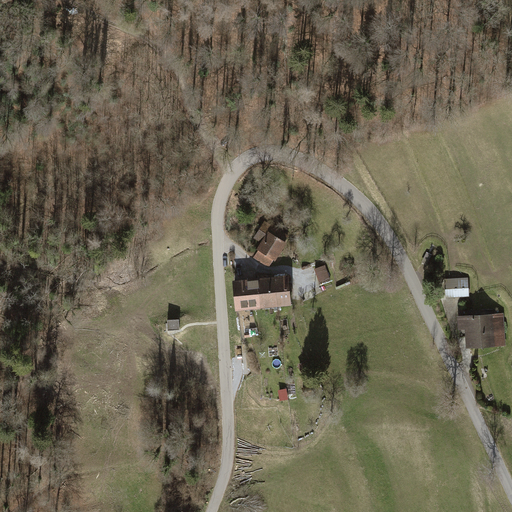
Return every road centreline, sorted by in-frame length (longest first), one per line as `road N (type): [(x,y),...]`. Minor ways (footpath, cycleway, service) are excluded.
road 1 (unclassified): [(216,242),(229,173),(258,154),(302,163),(367,210),(405,267),(511,496)]
road 2 (unclassified): [(211,511),(229,444),(216,242)]
road 3 (track): [(229,173),(202,139),(174,63),(131,0)]
road 4 (track): [(170,56),(64,0)]
